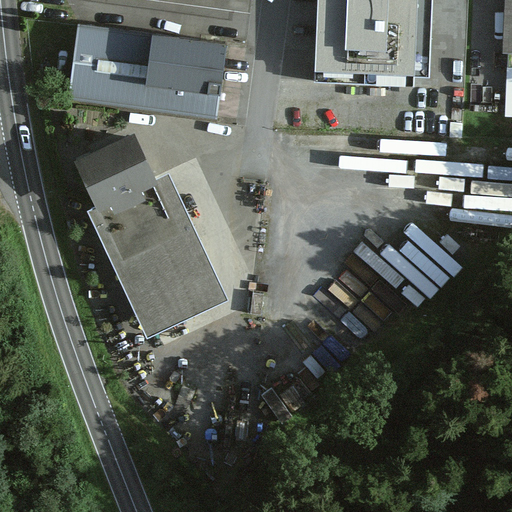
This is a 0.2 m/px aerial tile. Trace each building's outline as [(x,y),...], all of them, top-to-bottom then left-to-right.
[(436,0),(336,0),(333,77),(434,80),(436,0)] [(245,43),(90,20),(78,100),(234,122),(245,43)] [(178,149),(109,179),(120,204),(104,211),(161,341),(246,304),(178,149)] [(373,278),(415,242),(398,223),(356,259),(373,278)] [(393,276),(412,296),(440,270),(422,250),(393,276)] [(393,316),(380,285),(354,296),(343,269),(320,278),(332,307),(353,298),(365,328),(393,316)]
